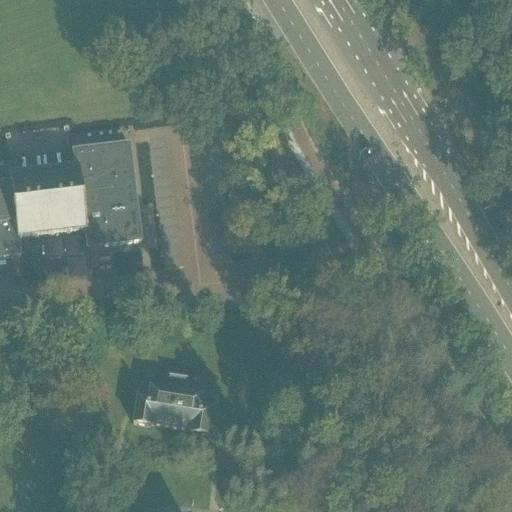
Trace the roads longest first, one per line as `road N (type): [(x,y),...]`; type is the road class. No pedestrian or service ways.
road 1 (primary): [(278,0),(511,362)]
road 2 (primary): [(511,292),(335,0)]
